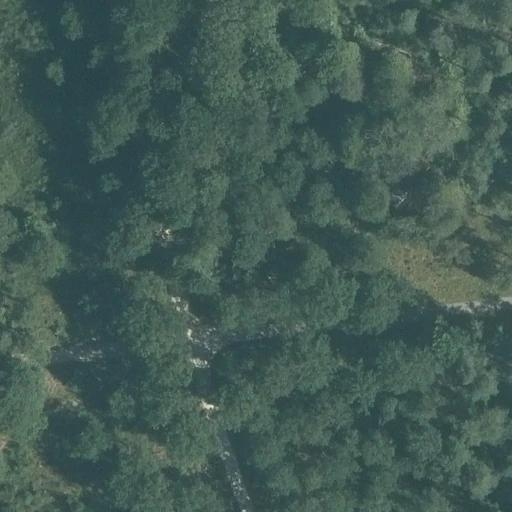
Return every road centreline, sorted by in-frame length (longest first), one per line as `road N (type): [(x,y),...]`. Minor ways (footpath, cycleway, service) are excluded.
road 1 (track): [(191,340),(111,0)]
road 2 (track): [(192,341),(511,306)]
road 3 (track): [(191,340),(0,364)]
road 4 (track): [(249,511),(192,341)]
